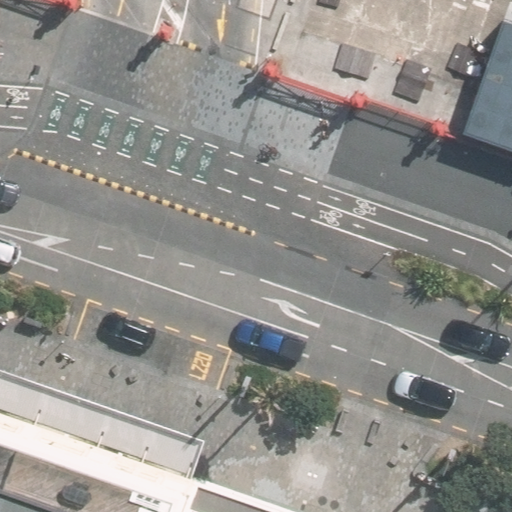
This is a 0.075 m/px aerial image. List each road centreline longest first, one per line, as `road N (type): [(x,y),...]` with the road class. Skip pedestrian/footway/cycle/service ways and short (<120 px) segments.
road 1 (secondary): [(143,259),(511,383)]
road 2 (residential): [(219,0),(143,259)]
road 3 (residential): [(37,223),(105,0)]
